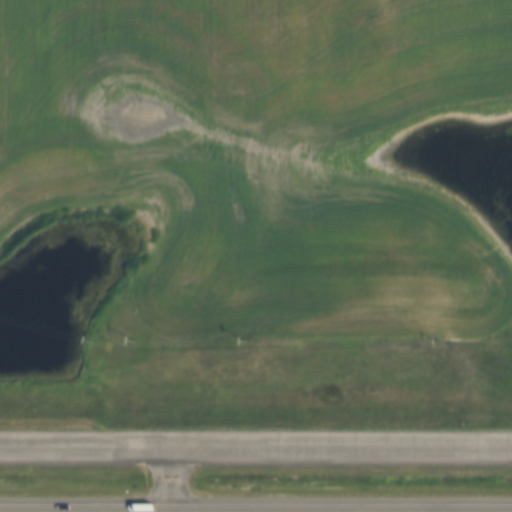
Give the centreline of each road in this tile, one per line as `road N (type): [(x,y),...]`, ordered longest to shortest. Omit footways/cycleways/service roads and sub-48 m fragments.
road 1 (trunk): [(511,449),(0,448)]
road 2 (trunk): [(0,509),(212,511)]
